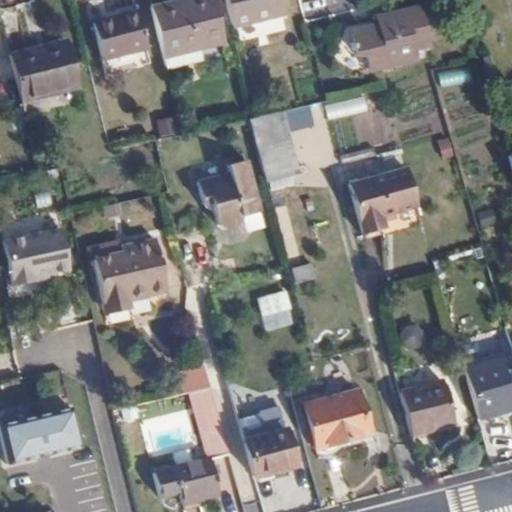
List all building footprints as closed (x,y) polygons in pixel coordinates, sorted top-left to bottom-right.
[(149,10),(161,58),(221,43),(210,0),(178,0),(176,1),(177,3),(149,10)] [(224,0),(231,27),(285,13),(281,0),(224,0)] [(366,71),(414,60),(412,48),(426,46),(418,7),(384,14),(386,22),(349,31),(355,55),(362,53),(366,71)] [(145,48),(137,12),(93,23),(101,58),(145,48)] [(32,54),(65,47),(63,41),(31,48),(32,54)] [(8,53),(20,99),(20,100),(75,86),(65,47),(32,54),(31,48),(8,53)] [(436,73),(439,87),(467,80),(464,67),(436,73)] [(430,75),(417,77),(424,117),(437,115),(430,75)] [(309,125),(390,105),(384,87),(305,105),(309,125)] [(250,118),(265,176),(297,168),(283,110),(254,117),(250,118)] [(170,118),(154,121),(157,137),(173,134),(170,118)] [(203,146),(186,149),(190,164),(206,160),(203,146)] [(260,212),(247,160),(227,165),(229,172),(198,179),(203,204),(212,202),(217,222),(224,228),(238,225),(242,220),(242,216),(260,212)] [(418,208),(408,172),(350,187),(363,239),(391,232),(387,215),(418,208)] [(68,269),(59,230),(1,243),(12,286),(35,281),(35,277),(68,269)] [(153,237),(126,244),(127,249),(120,251),(119,246),(118,239),(84,246),(87,260),(92,259),(102,309),(128,304),(127,300),(146,295),(165,292),(153,237)] [(256,295),(262,330),(289,325),(283,291),(256,295)] [(147,300),(146,295),(127,300),(128,304),(147,300)] [(464,370),(477,418),(511,407),(511,362),(511,358),(510,357),(464,370)] [(190,393),(209,389),(204,368),(178,374),(183,395),(190,393)] [(399,392),(411,436),(453,424),(440,381),(399,392)] [(208,456),(227,452),(209,389),(190,393),(207,456),(208,456)] [(363,389),(305,405),(319,458),(377,442),(363,389)] [(74,408),(6,424),(16,463),(83,448),(74,408)] [(245,441),(254,476),(294,465),(286,431),(245,441)] [(211,469),(208,456),(207,456),(151,471),(157,496),(178,492),(181,503),(218,493),(215,480),(221,478),(217,466),(211,469)]
